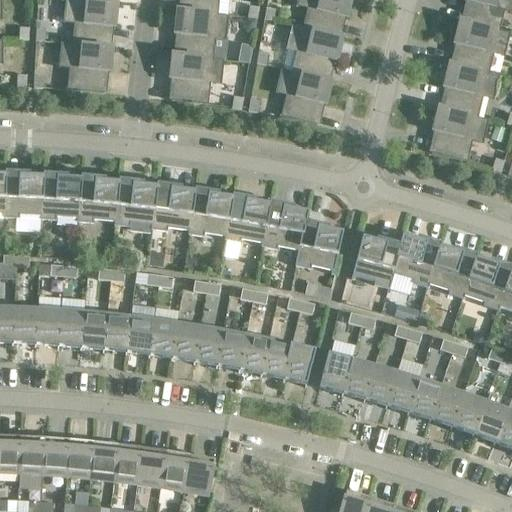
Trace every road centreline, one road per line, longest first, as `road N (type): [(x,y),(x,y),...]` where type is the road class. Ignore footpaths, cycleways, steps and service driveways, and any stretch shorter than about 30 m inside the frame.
road 1 (residential): [(0,397),(231,424),(418,476),(511,511)]
road 2 (residential): [(134,137),(241,150),(362,180)]
road 3 (unclassified): [(362,180),(405,0)]
road 4 (residential): [(362,180),(511,227)]
road 5 (unclassified): [(134,137),(150,0)]
road 6 (residential): [(0,129),(134,137)]
